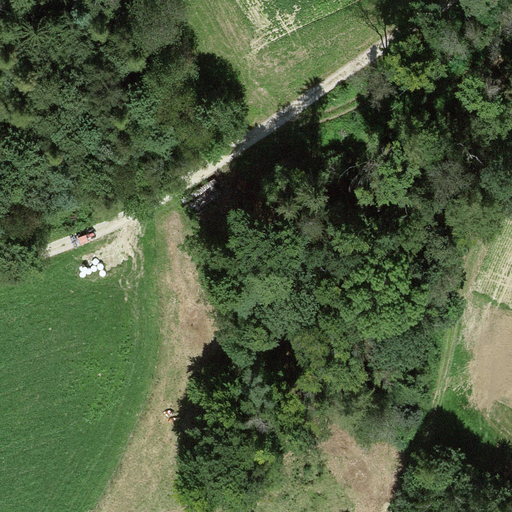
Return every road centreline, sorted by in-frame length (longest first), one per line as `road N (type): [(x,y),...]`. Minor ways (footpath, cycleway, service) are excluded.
road 1 (track): [(459,0),(183,179),(0,265)]
road 2 (track): [(402,511),(457,301),(511,181)]
